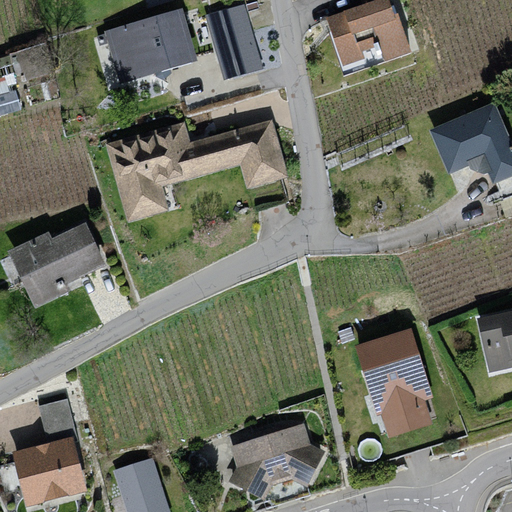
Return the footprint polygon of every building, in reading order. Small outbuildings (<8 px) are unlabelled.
[(362,0),(365,6),(328,18),(344,64),(364,58),(359,45),(379,38),(386,59),(409,51),(391,0),(362,0)] [(245,5),(207,16),(225,77),(262,66),(245,5)] [(184,9),(105,31),(119,83),(198,61),(184,9)] [(511,142),(493,101),(427,130),(447,176),(469,166),(488,173),(493,184),(511,176),(511,142)] [(185,124),(107,145),(128,220),(167,210),(160,184),(242,162),(249,187),(288,176),(273,120),(190,142),(185,124)] [(49,234),(7,253),(37,318),(67,304),(62,293),(109,271),(88,227),(53,244),(49,234)] [(511,310),(476,319),(488,371),(511,365),(511,310)] [(412,331),(357,347),(385,439),(439,423),(412,331)] [(75,439),(65,401),(40,408),(50,445),(71,440),(75,439)] [(302,426),(232,448),(236,470),(228,482),(264,503),(273,486),(295,480),(309,488),(324,454),(310,450),(302,426)] [(84,488),(71,440),(50,445),(16,455),(30,503),(84,488)] [(168,511),(152,459),(115,470),(128,511),(168,511)]
